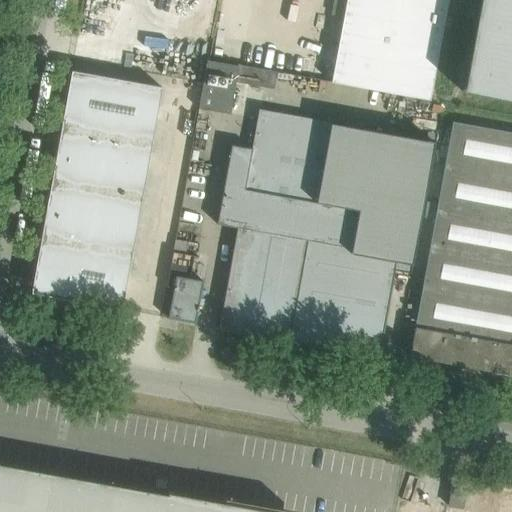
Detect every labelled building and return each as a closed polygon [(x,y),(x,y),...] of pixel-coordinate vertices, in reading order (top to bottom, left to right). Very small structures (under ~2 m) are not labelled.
[(351,0),(336,83),(430,101),(448,0),(351,0)] [(511,0),(478,0),(461,91),(511,100),(511,0)] [(207,61),(198,108),(229,113),(234,83),(237,66),(207,61)] [(237,66),(234,83),(266,88),(270,71),(238,65),(237,66)] [(64,109),(33,277),(46,296),(121,309),(131,252),(161,87),(71,71),(64,109)] [(333,348),(378,355),(378,351),(393,269),(394,261),(412,264),(433,140),(258,109),(251,147),(231,143),(215,226),(236,229),(218,327),(290,340),(333,348)] [(511,375),(511,134),(450,124),(409,356),(424,359),(511,375)] [(174,239),(166,286),(174,287),(168,318),(194,323),(202,281),(189,278),(193,256),(185,254),(188,242),(174,239)] [(166,494),(0,463),(0,511),(292,511),(293,511),(223,498),(223,502),(166,492),(166,494)] [(466,487),(451,484),(448,506),(462,508),(466,487)]
